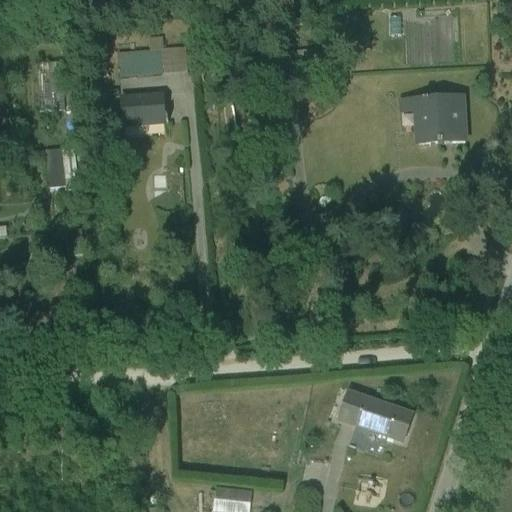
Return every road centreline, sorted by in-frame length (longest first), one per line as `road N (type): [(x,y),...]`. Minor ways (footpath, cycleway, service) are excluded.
road 1 (track): [(496,354),(0,387)]
road 2 (unclassified): [(442,511),(511,311)]
